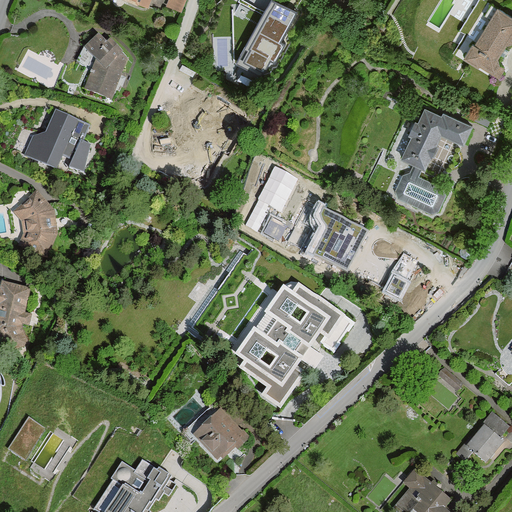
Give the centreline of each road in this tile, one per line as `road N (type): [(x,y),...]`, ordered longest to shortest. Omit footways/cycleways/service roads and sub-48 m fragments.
road 1 (residential): [(222,511),(479,270),(511,190)]
road 2 (unknown): [(412,335),(511,423)]
